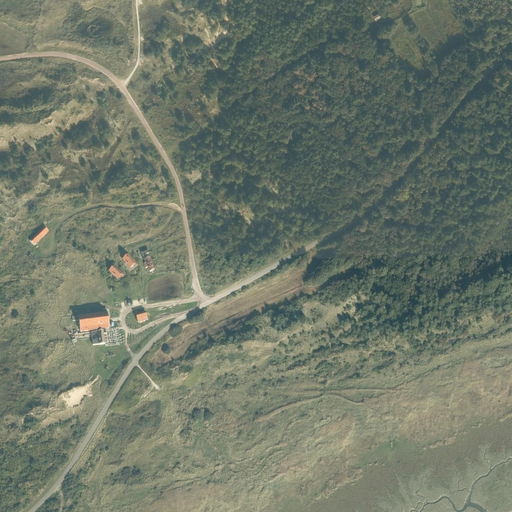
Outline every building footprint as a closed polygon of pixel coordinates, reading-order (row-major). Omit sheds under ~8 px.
[(33,245),(47,232),(48,232),(44,227),(29,241),(33,245)] [(133,261),(128,255),(123,260),(130,269),(134,265),(136,267),(138,266),(133,260),(133,261)] [(154,270),(149,258),(145,260),(146,263),(144,264),(146,268),(148,267),(150,272),(154,270)] [(119,272),(114,266),(109,271),(118,280),(121,276),(123,278),(125,276),(120,271),(119,272)] [(105,331),(105,329),(107,329),(109,329),(107,312),(79,316),(81,332),(91,331),(92,332),(91,332),(92,335),(92,336),(93,345),(100,345),(101,345),(104,344),(105,344),(104,334),(106,334),(106,331),(105,331)] [(138,323),(144,321),(148,320),(146,312),(136,315),(138,323)]
